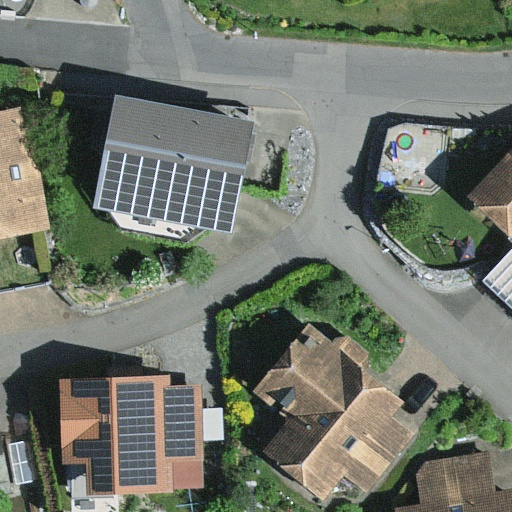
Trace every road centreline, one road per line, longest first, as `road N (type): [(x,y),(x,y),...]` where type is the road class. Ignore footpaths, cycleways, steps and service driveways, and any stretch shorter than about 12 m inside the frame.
road 1 (residential): [(328,220),(263,266),(148,320),(0,359)]
road 2 (residential): [(349,73),(0,44)]
road 3 (residential): [(328,220),(511,393)]
road 4 (residential): [(511,79),(349,73)]
road 5 (residential): [(349,73),(328,220)]
